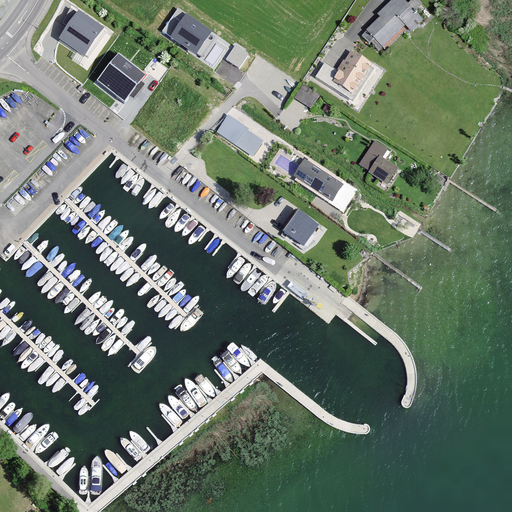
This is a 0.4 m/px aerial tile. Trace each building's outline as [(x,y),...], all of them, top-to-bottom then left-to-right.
[(379,52),(405,25),(411,32),(424,19),(415,11),(423,3),(419,0),(410,0),(408,3),(404,0),(391,0),(378,14),(380,16),(361,35),(379,52)] [(212,31),(178,8),(162,31),(196,54),(212,31)] [(104,26),(78,9),(59,38),(85,55),(104,26)] [(249,54),(235,45),(226,59),(239,68),(249,54)] [(315,77),(353,101),(373,69),(370,67),(372,63),(351,50),(345,60),(343,59),(337,69),(324,61),(315,77)] [(146,74),(118,53),(97,80),(124,102),(146,74)] [(311,108),(320,94),(303,84),(294,97),(311,108)] [(216,132),(253,157),(263,141),(247,130),(249,128),(228,114),(216,132)] [(368,172),(387,185),(399,168),(383,157),(388,149),(375,141),(359,164),(369,171),(368,172)] [(294,175),(332,201),(344,184),(305,158),(294,175)] [(302,246),(319,224),(299,209),(283,231),(302,246)]
